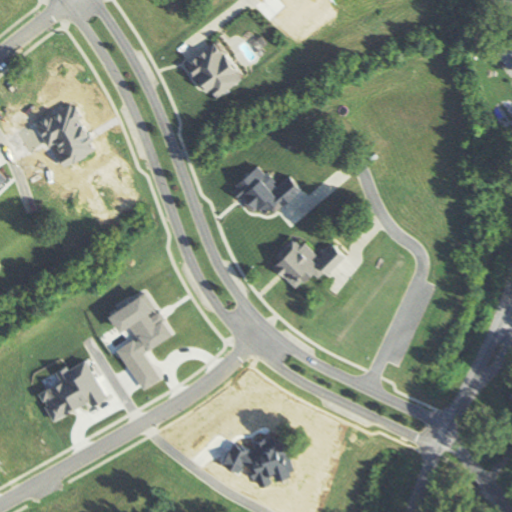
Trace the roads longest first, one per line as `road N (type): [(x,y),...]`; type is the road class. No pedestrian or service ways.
road 1 (residential): [(80,0),(0,54),(91,454),(207,384),(264,328)]
road 2 (residential): [(60,0),(134,114),(183,247),(220,315),(293,378),(438,452)]
road 3 (residential): [(451,422),(319,367),(255,319),(221,270),(137,68),(91,0)]
road 4 (residential): [(511,281),(414,511)]
